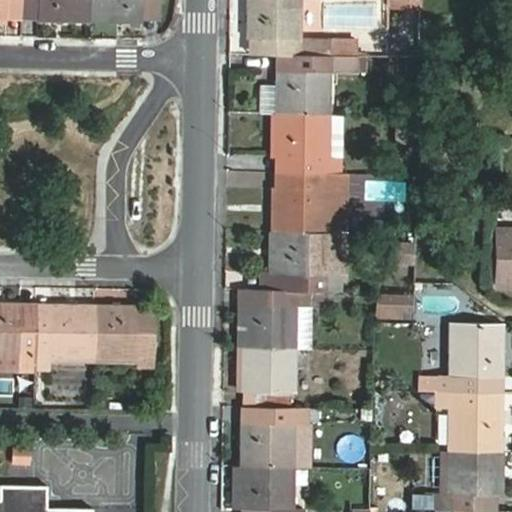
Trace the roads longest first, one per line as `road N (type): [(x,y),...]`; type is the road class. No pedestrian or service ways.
road 1 (residential): [(194,511),(199,270)]
road 2 (residential): [(199,270),(204,59)]
road 3 (residential): [(204,59),(0,57)]
road 4 (residential): [(0,265),(199,270)]
